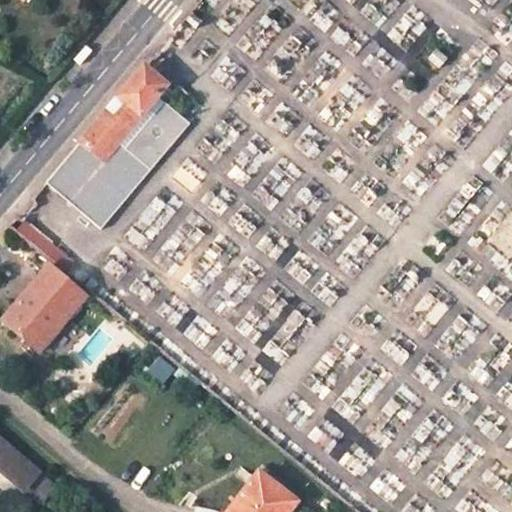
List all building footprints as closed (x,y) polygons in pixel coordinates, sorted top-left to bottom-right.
[(148,63),(119,97),(143,119),(160,97),(171,83),(148,63)] [(189,123),(160,97),(143,119),(107,163),(73,202),(102,228),(189,123)] [(82,142),(107,163),(143,119),(119,97),(82,142)] [(48,183),(73,202),(107,163),(82,142),(48,183)] [(11,226),(68,272),(76,263),(25,221),(16,219),(11,226)] [(70,313),(79,302),(85,295),(48,264),(2,321),(38,351),(70,313)] [(55,486),(0,439),(0,470),(40,504),(55,486)] [(285,511),(293,502),(254,471),(243,485),(245,487),(226,511),(285,511)]
